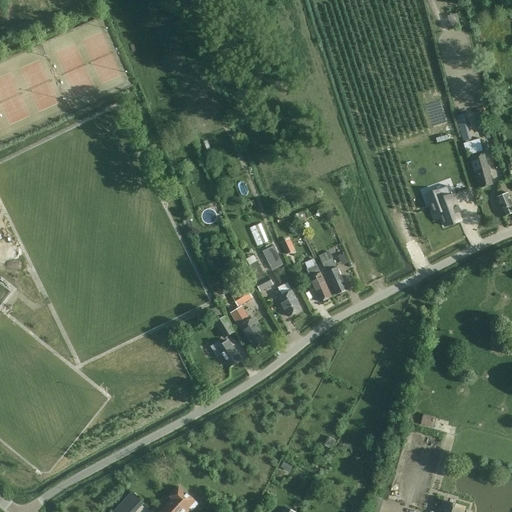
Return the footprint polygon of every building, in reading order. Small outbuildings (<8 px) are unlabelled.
[(483,128),(485,134),(491,132),(488,117),(480,119),(483,129),(483,128)] [(483,152),(482,152),(478,139),(470,142),(463,118),(455,120),(460,139),(462,138),(467,157),(470,156),(477,182),(478,181),(480,188),(493,185),(483,152)] [(200,143),(204,153),(210,151),(206,141),(200,143)] [(434,193),(426,195),(430,204),(433,214),(439,212),(445,226),(461,220),(458,213),(460,213),(458,207),(453,195),(451,196),(447,186),(447,187),(434,192),(434,191),(433,191),(434,193)] [(511,203),(508,194),(497,198),(504,217),(511,213),(511,203)] [(488,200),(497,217),(503,214),(494,197),(488,200)] [(268,242),(261,224),(250,228),(257,246),(268,242)] [(295,251),(290,239),(280,243),(286,255),(295,251)] [(282,267),(272,247),(262,252),(272,272),(282,267)] [(347,290),(337,268),(329,251),(319,256),(327,273),(337,295),(347,290)] [(332,297),(321,273),(314,259),(304,263),(307,269),(306,269),(310,278),(321,302),(332,297)] [(257,281),(255,282),(260,292),(273,285),(268,276),(265,278),(257,262),(249,266),(257,281)] [(302,310),(292,291),(288,283),(278,288),(282,296),(279,298),(289,317),(302,310)] [(246,289),(231,297),(237,308),(252,299),(246,289)] [(250,320),(242,306),(230,313),(239,328),(246,340),(249,338),(256,348),(266,342),(252,319),(250,320)] [(224,317),(221,312),(213,317),(216,322),(215,323),(225,338),(234,332),(224,317)] [(228,341),(222,345),(219,341),(210,347),(217,358),(222,355),(230,367),(241,360),(228,341)] [(436,417),(423,414),(420,425),(433,428),(436,417)] [(373,436),(377,437),(382,423),(378,421),(373,436)] [(172,499),(159,511),(190,511),(198,504),(192,499),(179,487),(170,497),(172,499)] [(132,492),(113,511),(122,511),(124,510),(124,511),(125,510),(127,511),(133,511),(143,502),(132,492)] [(465,511),(466,507),(442,500),(438,511),(465,511)]
